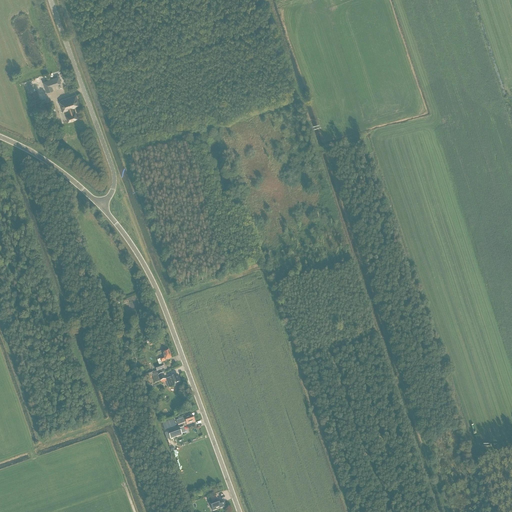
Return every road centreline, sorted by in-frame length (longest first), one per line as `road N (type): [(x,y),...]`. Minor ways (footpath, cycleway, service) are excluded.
road 1 (unclassified): [(100,206),(161,302),(238,511)]
road 2 (unclassified): [(100,206),(114,175),(50,0)]
road 3 (unclassified): [(0,138),(100,206)]
